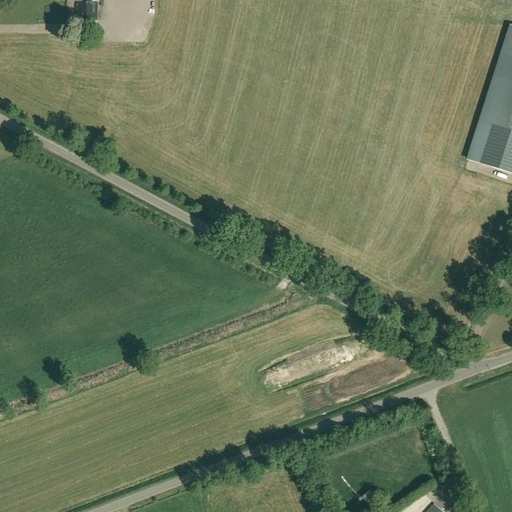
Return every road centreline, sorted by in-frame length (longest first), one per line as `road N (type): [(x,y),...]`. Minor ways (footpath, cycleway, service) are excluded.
road 1 (unclassified): [(476,370),(0,119)]
road 2 (unclassified): [(98,511),(476,370)]
